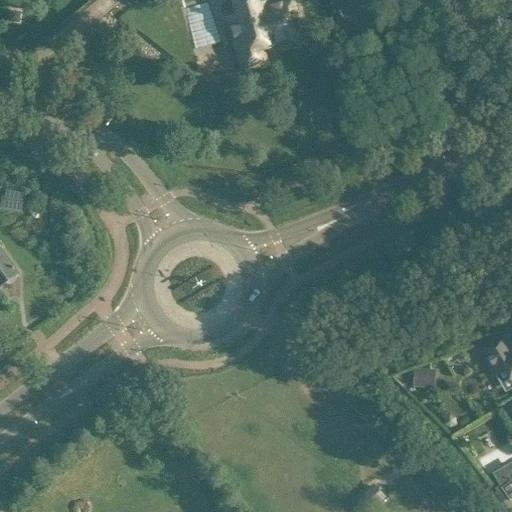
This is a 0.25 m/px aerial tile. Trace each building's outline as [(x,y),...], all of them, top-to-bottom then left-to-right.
[(226,18),(242,73),(266,66),(261,50),(269,48),(269,46),(302,36),(291,0),(231,0),(236,16),(226,18)] [(381,16),(377,0),(336,0),(342,25),(381,16)] [(222,33),(217,17),(212,19),(216,34),(222,33)] [(0,203),(0,209),(21,213),(24,195),(2,191),(0,203)] [(0,286),(5,283),(8,283),(12,280),(13,277),(16,275),(0,251),(0,286)] [(511,343),(507,335),(489,345),(481,349),(495,376),(506,369),(511,379),(511,343)] [(416,370),(415,387),(430,388),(431,371),(416,370)] [(511,481),(502,488),(511,500),(511,499),(511,481)] [(363,508),(366,511),(369,511),(386,497),(374,485),(356,501),(360,505),(363,508)]
